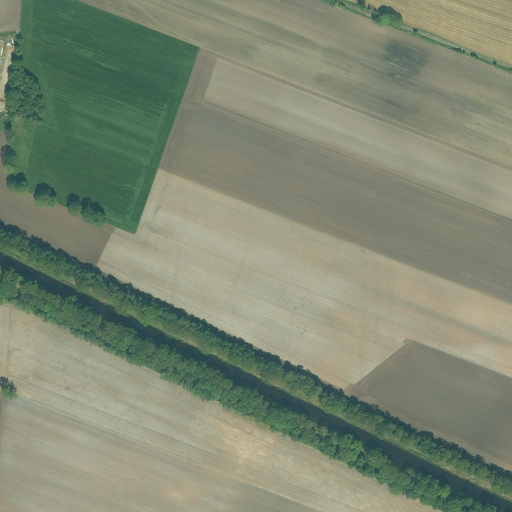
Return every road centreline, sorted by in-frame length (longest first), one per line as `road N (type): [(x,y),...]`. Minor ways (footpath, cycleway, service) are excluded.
road 1 (track): [(0,243),(511,492)]
road 2 (unclassified): [(474,511),(0,277)]
